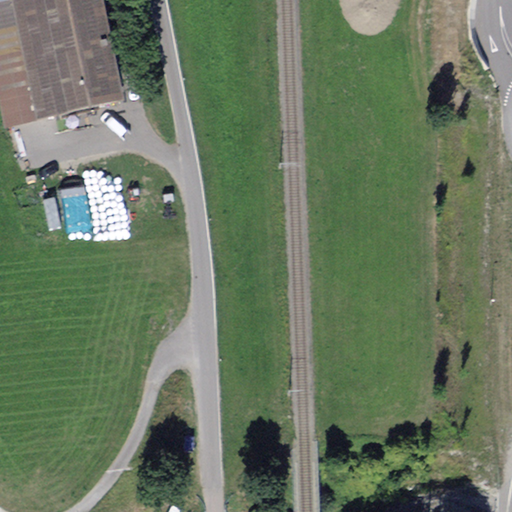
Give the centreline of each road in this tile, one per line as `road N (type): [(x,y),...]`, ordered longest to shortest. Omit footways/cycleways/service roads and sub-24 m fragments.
road 1 (tertiary): [(213,511),(197,212),(157,0)]
road 2 (track): [(204,348),(160,354),(138,425),(66,511)]
